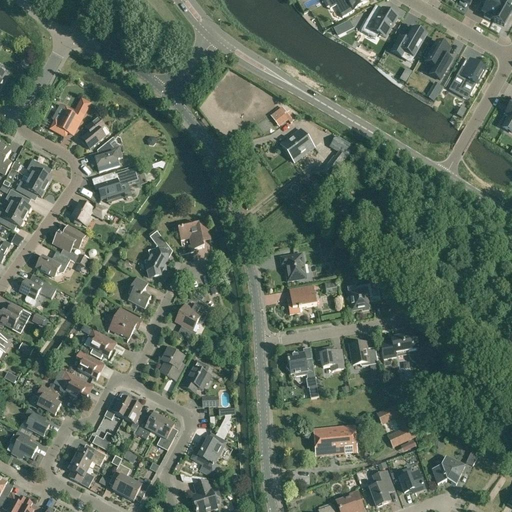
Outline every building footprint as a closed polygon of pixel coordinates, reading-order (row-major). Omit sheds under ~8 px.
[(331,0),(336,8),(339,6),(344,17),(342,18),(342,19),(354,13),(353,11),(367,3),(365,0),(331,0)] [(488,0),(490,1),(482,14),(485,16),(483,18),(490,22),(491,19),(493,20),(504,0),(488,0)] [(493,20),(492,21),(503,28),(511,13),(511,1),(509,0),(504,0),(493,20)] [(372,14),(364,27),(385,39),(397,20),(382,12),(378,18),(372,14)] [(400,38),(392,53),(402,58),(405,53),(414,58),(426,37),(421,33),(422,31),(416,28),(415,30),(413,29),(406,42),(400,38)] [(428,51),(423,59),(426,61),(425,63),(434,68),(430,75),(440,81),(449,66),(451,62),(451,61),(451,60),(445,57),(450,50),(437,42),(431,52),(428,51)] [(465,62),(456,78),(464,83),(460,90),(470,96),(485,70),(474,64),(473,66),(465,62)] [(73,136),(83,118),(90,105),(81,101),(75,112),(69,108),(68,109),(67,110),(66,110),(59,123),(55,122),(51,130),(61,135),(64,131),(73,136)] [(508,118),(502,128),(511,133),(511,103),(505,116),(508,118)] [(461,107),(456,116),(461,119),(466,110),(461,107)] [(287,114),(283,108),(278,111),(282,117),(287,114)] [(296,121),(290,112),(284,116),(291,124),(296,121)] [(104,128),(98,119),(88,127),(92,132),(81,141),(90,151),(105,138),(100,131),(104,128)] [(287,155),(308,140),(301,131),(281,146),(287,155)] [(351,153),(347,150),(350,146),(336,137),(330,147),(339,153),(348,159),(351,153)] [(115,142),(113,139),(97,152),(98,154),(89,157),(91,164),(96,162),(99,173),(119,167),(114,149),(114,150),(110,146),(115,142)] [(314,149),(308,140),(287,155),(294,164),(314,149)] [(11,152),(0,146),(0,147),(0,170),(0,171),(0,173),(5,176),(12,164),(6,161),(11,152)] [(330,180),(342,164),(346,159),(339,153),(335,158),(334,158),(322,174),(330,180)] [(29,180),(46,189),(52,179),(40,173),(43,167),(52,172),(52,171),(43,166),(42,167),(32,162),(27,171),(33,174),(29,180)] [(105,184),(97,187),(101,200),(121,194),(119,188),(125,186),(133,184),(139,182),(135,170),(130,172),(121,174),(116,176),(115,174),(103,177),(105,184)] [(320,179),(315,183),(323,190),(327,185),(320,179)] [(46,189),(29,180),(27,185),(21,182),(16,192),(26,198),(29,192),(41,199),(46,189)] [(8,210),(25,219),(31,209),(19,202),(22,197),(11,191),(8,197),(14,200),(8,210)] [(102,221),(107,211),(95,205),(92,210),(80,204),(72,220),(84,226),(90,215),(102,221)] [(25,219),(8,210),(6,215),(0,212),(0,224),(5,228),(8,222),(20,229),(25,219)] [(186,223),(173,226),(175,235),(179,234),(180,241),(190,239),(191,246),(189,247),(190,254),(193,253),(193,251),(204,248),(199,225),(187,228),(186,223)] [(61,256),(70,261),(84,269),(88,261),(80,257),(79,258),(70,253),(74,245),(80,248),(85,237),(68,228),(65,233),(61,231),(53,245),(63,251),(61,256)] [(149,236),(150,238),(150,239),(157,247),(149,261),(151,266),(146,267),(149,279),(166,274),(165,269),(168,263),(165,253),(164,254),(163,252),(162,250),(167,246),(157,233),(155,231),(149,236)] [(1,250),(0,249),(0,254),(5,257),(10,248),(4,245),(1,250)] [(70,261),(61,256),(58,254),(54,262),(52,262),(42,257),(35,269),(51,278),(63,274),(70,261)] [(297,278),(305,276),(302,255),(280,259),(281,266),(285,266),(286,271),(285,272),(288,283),(298,281),(297,278)] [(39,294),(46,298),(51,300),(57,290),(51,287),(32,277),(28,285),(25,283),(19,293),(27,297),(25,301),(25,303),(32,306),(34,306),(36,303),(35,301),(39,294)] [(356,293),(349,294),(349,296),(346,300),(351,304),(352,312),(360,314),(361,312),(369,311),(368,309),(370,309),(368,300),(380,298),(376,278),(368,279),(369,285),(355,288),(356,293)] [(145,311),(151,299),(143,295),(148,285),(136,279),(130,291),(133,292),(128,302),(145,311)] [(336,283),(325,285),(326,291),(332,290),(333,295),(338,294),(336,283)] [(290,299),(287,300),(290,316),(300,314),(300,310),(301,310),(301,309),(317,306),(313,288),(289,292),(290,299)] [(23,327),(29,315),(11,305),(8,312),(4,310),(0,317),(0,323),(13,330),(16,324),(23,327)] [(195,305),(192,309),(185,305),(175,323),(182,327),(177,335),(192,343),(196,334),(192,332),(196,325),(201,317),(197,315),(200,308),(195,305)] [(135,328),(139,320),(120,310),(115,320),(118,322),(114,329),(118,332),(119,334),(129,340),(135,328)] [(32,323),(43,328),(46,321),(36,316),(32,323)] [(84,346),(89,349),(108,359),(112,353),(109,352),(114,342),(92,331),(84,346)] [(0,350),(4,353),(11,340),(0,334),(0,350)] [(383,361),(387,360),(396,358),(396,354),(408,352),(408,356),(410,360),(411,361),(414,363),(418,369),(432,360),(419,340),(416,341),(415,335),(390,339),(391,344),(380,346),(384,368),(383,361)] [(362,368),(377,365),(375,352),(369,353),(367,352),(365,344),(349,346),(353,366),(360,365),(360,367),(362,368)] [(33,351),(22,345),(19,351),(30,357),(33,351)] [(332,372),(343,370),(340,352),(334,353),(333,349),(316,352),(317,361),(321,361),(323,369),(331,367),(332,372)] [(179,368),(184,359),(168,350),(162,362),(165,364),(160,374),(175,382),(182,370),(179,368)] [(97,381),(100,375),(105,366),(102,364),(86,356),(80,352),(76,359),(82,362),(78,371),(97,381)] [(289,372),(290,376),(299,374),(305,377),(306,376),(307,380),(306,380),(307,389),(309,389),(311,400),(318,399),(314,375),(312,360),(305,361),(305,358),(304,354),(300,355),(297,356),(294,353),(290,357),(287,357),(288,363),(287,363),(288,365),(285,368),(289,372)] [(197,362),(193,368),(183,388),(194,394),(197,389),(202,391),(207,383),(208,383),(211,377),(206,374),(210,368),(197,362)] [(65,394),(66,393),(85,403),(88,397),(85,395),(90,386),(65,372),(61,380),(64,381),(60,388),(60,390),(60,392),(63,394),(65,394)] [(11,373),(8,379),(17,383),(20,378),(11,373)] [(55,417),(61,406),(49,399),(52,393),(41,388),(36,397),(41,400),(37,407),(55,417)] [(203,408),(219,407),(218,398),(212,399),(212,401),(202,402),(203,408)] [(124,420),(132,404),(123,399),(120,404),(118,404),(113,401),(104,418),(111,422),(115,415),(124,420)] [(142,409),(132,404),(124,420),(133,425),(129,431),(136,435),(142,425),(145,418),(140,416),(139,414),(142,409)] [(26,415),(31,418),(28,423),(30,425),(27,430),(43,439),(49,427),(38,421),(41,416),(29,410),(26,415)] [(142,425),(136,435),(136,436),(146,441),(151,433),(156,436),(164,421),(153,416),(147,427),(142,425)] [(174,427),(164,421),(156,436),(161,439),(157,447),(167,453),(173,442),(168,439),(174,427)] [(220,433),(225,424),(219,421),(214,430),(220,433)] [(401,432),(388,438),(393,448),(416,438),(408,421),(398,426),(401,432)] [(329,427),(329,430),(314,431),(316,458),(357,454),(354,427),(334,429),(334,426),(329,427)] [(10,444),(16,447),(12,454),(22,460),(24,456),(31,460),(37,449),(28,444),(31,439),(15,430),(14,433),(17,435),(16,438),(14,437),(10,444)] [(213,477),(218,467),(214,465),(226,444),(211,436),(205,445),(201,443),(192,460),(203,466),(201,471),(213,477)] [(96,438),(93,445),(99,448),(102,442),(96,438)] [(107,452),(110,446),(104,442),(101,449),(107,452)] [(74,461),(89,469),(92,464),(100,468),(106,457),(95,451),(92,457),(80,451),(74,461)] [(479,455),(471,452),(465,464),(472,467),(479,455)] [(447,482),(446,480),(448,479),(449,480),(451,484),(455,486),(464,467),(445,458),(443,463),(444,466),(441,467),(432,471),(438,485),(447,482)] [(89,469),(74,461),(69,472),(80,478),(77,484),(88,490),(94,479),(86,474),(89,469)] [(123,497),(131,482),(126,480),(130,471),(119,466),(114,477),(119,480),(113,491),(123,497)] [(415,494),(425,490),(419,475),(413,477),(411,469),(399,474),(401,479),(399,479),(405,494),(414,490),(415,494)] [(387,493),(393,491),(387,472),(373,477),(377,487),(370,489),(376,507),(381,505),(381,506),(390,503),(387,493)] [(210,492),(207,482),(206,483),(206,480),(192,478),(191,484),(194,484),(195,486),(194,487),(196,494),(198,493),(199,497),(193,499),(192,497),(191,497),(195,511),(206,511),(206,510),(216,507),(211,491),(210,492)] [(7,485),(0,480),(0,507),(2,508),(12,490),(12,489),(11,492),(5,489),(7,485)] [(131,482),(123,497),(134,503),(140,491),(145,494),(151,483),(146,480),(144,483),(139,480),(136,485),(131,482)] [(363,511),(357,493),(343,498),(344,501),(337,504),(339,511),(363,511)] [(20,511),(26,502),(20,499),(19,501),(10,496),(2,510),(6,511),(20,511)] [(32,505),(26,502),(20,511),(38,511),(31,508),(32,505)]
